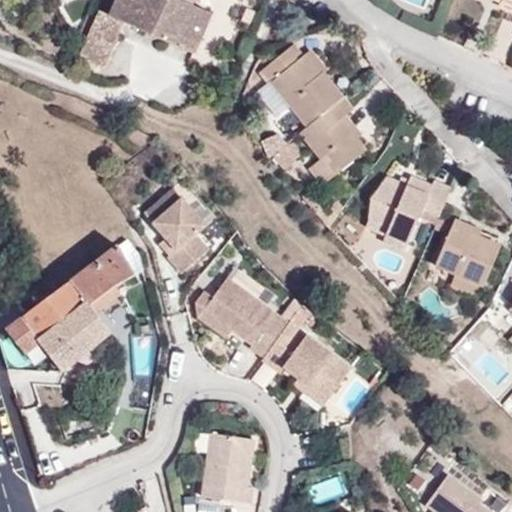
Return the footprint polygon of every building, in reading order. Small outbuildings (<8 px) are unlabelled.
[(196,0),(118,0),(112,16),(98,11),(79,57),(105,69),(125,23),(193,53),(211,13),(194,5),(196,0)] [(294,44),(288,49),(298,60),(304,56),(294,44)] [(307,128),(344,99),(323,73),(307,53),(304,56),(298,60),(288,49),(261,71),(307,128)] [(307,53),(323,73),(327,69),(311,49),(307,53)] [(307,128),(300,134),(321,159),(335,177),(367,150),(358,139),(342,119),(347,115),(354,110),(344,99),(307,128)] [(362,135),(347,115),(342,119),(358,139),(362,135)] [(335,177),(321,159),(312,167),(327,184),(335,177)] [(423,210),(440,216),(452,189),(435,181),(432,186),(410,176),(407,186),(388,178),(371,199),(369,221),(388,229),(386,235),(409,245),(423,210)] [(156,228),(182,202),(174,193),(147,218),(156,228)] [(207,228),(182,202),(156,228),(169,242),(180,253),(176,257),(173,261),(183,272),(207,248),(197,238),(207,228)] [(436,265),(455,274),(484,287),(502,245),(480,236),(482,231),(455,219),(436,265)] [(388,229),(369,221),(367,227),(386,235),(388,229)] [(406,252),(409,245),(386,235),(383,243),(406,252)] [(128,262),(139,255),(128,240),(73,281),(91,305),(117,287),(135,275),(128,262)] [(165,246),(176,257),(180,253),(169,242),(165,246)] [(484,287),(455,274),(450,287),(478,300),(484,287)] [(62,371),(111,332),(98,315),(91,305),(73,281),(6,331),(25,353),(40,344),(62,371)] [(251,351),(262,360),(288,325),(228,281),(200,320),(225,338),(230,332),(253,348),(251,351)] [(122,296),(117,287),(91,305),(98,315),(122,296)] [(511,312),(500,326),(511,335),(511,312)] [(351,369),(289,323),(288,325),(262,360),(280,372),(284,367),(299,378),(328,400),(351,369)] [(324,405),(328,400),(299,378),(294,384),(324,405)] [(200,493),(250,505),(254,490),(246,487),(257,443),(215,433),(200,493)] [(484,499),(448,472),(425,504),(435,511),(493,511),(482,503),(484,499)]
